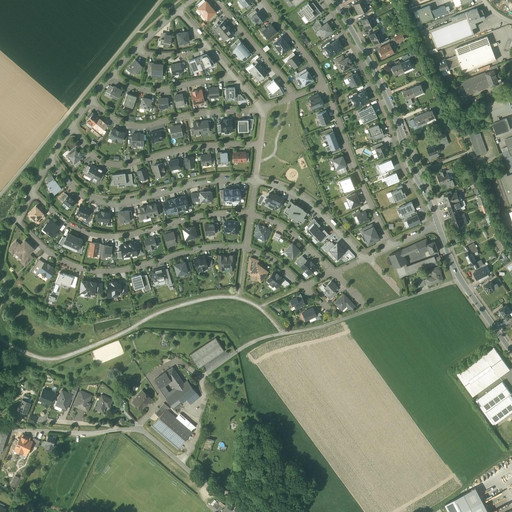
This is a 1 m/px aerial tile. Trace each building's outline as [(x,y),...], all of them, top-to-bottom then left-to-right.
[(353,5),(356,9),(366,4),(364,0),(362,0),(361,1),(353,5)] [(197,9),(202,14),(211,7),(206,1),(205,2),(198,7),(197,9)] [(312,2),(309,5),(313,10),(311,12),(314,15),(308,20),(304,15),(303,15),(308,22),(313,19),(321,13),(316,7),(315,8),(312,3),(313,3),(312,2)] [(304,15),(308,20),(314,15),(311,12),(313,10),(309,5),(308,3),(300,9),(304,14),(304,15)] [(366,4),(356,9),(358,14),(369,9),(366,4)] [(418,10),(414,12),(416,18),(420,17),(422,22),(434,18),(431,10),(429,5),(418,10)] [(445,5),(431,10),(434,18),(448,12),(445,5)] [(215,12),(211,7),(202,14),(207,20),(208,19),(215,13),(215,12)] [(486,18),(484,15),(480,16),(478,11),(475,12),(474,9),(466,12),(472,28),(477,26),(475,22),(486,18)] [(248,15),(250,18),(252,16),(257,12),(255,10),(248,15)] [(257,21),(258,24),(266,18),(260,10),(257,12),(252,16),(254,18),(253,19),(256,22),(257,21)] [(474,35),(472,28),(466,12),(457,16),(458,19),(453,21),(430,30),(437,49),(474,35)] [(208,19),(210,21),(217,15),(215,13),(208,19)] [(361,20),(363,25),(374,19),(372,14),(368,16),(361,20)] [(374,19),(363,25),(366,30),(377,24),(376,24),(374,19)] [(214,29),(219,34),(228,27),(223,21),(219,25),(214,29)] [(318,28),(322,26),(319,22),(312,27),(315,31),(318,28)] [(332,31),(327,23),(322,26),(318,28),(324,37),(332,31)] [(262,32),(267,39),(277,32),(271,25),(266,29),(262,32)] [(233,32),(228,27),(219,34),(224,40),(229,36),(233,32)] [(369,35),(371,40),(382,34),(379,30),(369,35)] [(177,34),(179,44),(189,42),(187,32),(177,34)] [(160,43),(169,45),(171,35),(170,35),(165,34),(164,39),(161,39),(160,43)] [(382,34),(371,40),(374,45),(381,41),(384,39),(382,34)] [(394,38),(396,43),(404,39),(402,34),(394,38)] [(460,65),(463,72),(496,60),(487,36),(454,49),(456,54),(460,65)] [(273,44),(281,54),(289,48),(281,37),(273,44)] [(329,55),(329,56),(330,56),(330,55),(333,53),(337,51),(342,48),(340,45),(341,45),(339,43),(337,40),(337,39),(337,40),(334,41),(330,43),(330,44),(324,47),(325,47),(329,55)] [(320,46),(322,49),(325,47),(324,47),(330,44),(330,43),(329,41),(320,46)] [(240,42),(236,45),(237,46),(233,49),(233,50),(236,55),(245,47),(243,44),(242,44),(240,42)] [(381,55),(383,58),(393,53),(389,44),(378,49),(380,52),(379,53),(380,56),(381,55)] [(240,59),(241,59),(245,56),(246,56),(250,53),(248,51),(248,50),(245,47),(236,55),(240,59)] [(436,52),(438,58),(444,56),(442,50),(436,52)] [(202,69),(214,64),(209,57),(206,54),(201,56),(197,58),(200,64),(201,68),(202,69)] [(452,57),(446,59),(449,69),(460,65),(456,54),(456,56),(454,56),(453,56),(452,57)] [(288,61),(294,68),(301,63),(295,55),(288,60),(288,61)] [(344,59),(338,62),(340,67),(342,70),(352,65),(350,62),(349,59),(349,60),(347,57),(344,59)] [(197,65),(194,59),(189,61),(193,73),(199,70),(198,69),(201,68),(200,64),(197,65)] [(450,70),(449,69),(446,59),(445,59),(443,60),(443,61),(441,61),(439,62),(440,67),(442,72),(445,71),(445,72),(450,70)] [(138,70),(139,65),(136,63),(137,62),(135,60),(127,68),(131,72),(133,71),(134,70),(136,72),(138,70)] [(248,67),(250,69),(256,63),(256,64),(258,62),(256,60),(248,67)] [(409,60),(400,63),(403,71),(412,67),(409,60)] [(174,74),(174,75),(178,74),(178,73),(182,72),(182,71),(180,63),(179,63),(170,65),(173,74),(174,74)] [(256,63),(250,69),(248,70),(250,72),(253,76),(263,67),(261,65),(259,67),(256,64),(256,63)] [(403,71),(400,63),(391,67),(394,75),(403,71)] [(151,73),(155,74),(161,74),(162,64),(152,64),(152,69),(151,73)] [(265,70),(263,67),(253,76),(258,81),(260,80),(266,75),(263,72),(262,72),(263,71),(265,70)] [(491,86),(496,85),(499,83),(497,79),(496,77),(494,70),(492,71),(486,73),(490,84),(491,86)] [(300,75),(298,76),(304,85),(312,80),(307,71),(300,75)] [(462,81),(466,93),(471,91),(490,84),(486,73),(485,72),(462,81)] [(348,78),(350,83),(352,86),(352,87),(360,82),(356,73),(353,75),(348,78)] [(273,80),(266,86),(270,92),(272,93),(279,87),(273,80)] [(419,84),(411,88),(414,95),(422,92),(419,84)] [(490,84),(471,91),(472,93),(491,86),(490,84)] [(109,95),(117,99),(119,95),(121,90),(113,86),(113,87),(111,91),(110,93),(109,95)] [(225,88),(225,98),(235,97),(235,94),(234,87),(225,88)] [(283,93),(279,87),(272,93),(270,92),(268,94),(270,97),(283,93)] [(208,89),(209,98),(219,97),(218,88),(208,89)] [(402,92),(405,99),(410,97),(414,95),(411,88),(402,92)] [(191,92),(194,104),(204,102),(201,90),(198,91),(198,90),(191,92)] [(351,98),(355,106),(369,100),(365,91),(357,94),(351,97),(351,98)] [(123,104),(132,108),(136,96),(127,93),(123,104)] [(174,95),(176,105),(184,104),(182,98),(182,94),(174,95)] [(486,104),(492,123),(500,120),(498,117),(511,111),(511,109),(507,96),(486,104)] [(312,109),(324,105),(322,100),(321,101),(320,97),(319,97),(314,99),(314,101),(311,102),(310,102),(311,105),(312,109)] [(140,107),(149,109),(150,105),(151,100),(142,98),(140,107)] [(159,107),(159,108),(164,108),(164,107),(168,107),(167,98),(158,98),(158,107),(159,107)] [(358,112),(361,118),(364,117),(366,121),(376,117),(374,111),(368,113),(367,111),(365,112),(364,109),(358,112)] [(316,114),(321,125),(330,122),(326,110),(316,114)] [(431,110),(422,114),(426,121),(434,117),(431,110)] [(87,120),(93,125),(99,118),(93,113),(90,116),(89,118),(87,120)] [(426,121),(422,114),(414,118),(417,124),(417,125),(426,121)] [(107,125),(99,118),(93,125),(100,132),(101,132),(107,125)] [(492,123),(496,134),(510,129),(506,118),(500,120),(492,123)] [(225,131),(225,132),(228,132),(228,131),(232,131),(231,119),(228,119),(224,119),(224,120),(221,120),(221,124),(221,131),(222,131),(225,131)] [(238,120),(238,131),(248,131),(248,128),(248,127),(248,120),(247,120),(238,120)] [(207,121),(200,122),(201,133),(209,132),(208,130),(207,121)] [(194,128),(194,134),(201,133),(200,122),(193,123),(194,128)] [(380,129),(379,128),(378,124),(368,127),(370,132),(368,132),(370,136),(373,135),(374,139),(378,137),(376,134),(382,132),(381,129),(380,129)] [(93,125),(91,128),(98,134),(100,132),(93,125)] [(171,134),(171,138),(175,137),(175,136),(182,134),(180,125),(171,127),(172,134),(171,134)] [(117,140),(121,141),(124,133),(113,128),(109,137),(113,138),(112,139),(117,141),(117,140)] [(321,136),(324,134),(333,131),(331,128),(319,132),(321,136)] [(150,133),(152,142),(155,141),(156,141),(158,141),(159,140),(159,139),(162,138),(162,137),(160,130),(150,133)] [(324,134),(326,139),(329,145),(325,146),(327,151),(330,150),(339,146),(337,141),(336,141),(334,135),(333,131),(324,134)] [(138,144),(143,145),(143,134),(132,134),(132,144),(138,144)] [(433,138),(435,144),(437,143),(439,147),(448,144),(445,134),(433,138)] [(429,156),(431,155),(437,153),(440,152),(439,147),(437,143),(435,144),(426,147),(429,156)] [(375,149),(379,157),(388,154),(387,150),(386,147),(385,145),(383,146),(375,149)] [(69,155),(70,157),(74,162),(81,157),(80,156),(81,155),(82,154),(81,154),(81,155),(79,153),(80,152),(79,152),(78,153),(75,150),(69,155)] [(511,167),(511,156),(508,150),(503,152),(509,169),(511,167)] [(238,161),(238,162),(240,162),(241,161),(246,161),(245,152),(233,153),(233,161),(237,161),(238,161)] [(200,155),(202,165),(211,164),(210,154),(200,155)] [(82,157),(81,155),(80,156),(81,157),(74,162),(70,157),(69,158),(74,164),(79,159),(82,157)] [(184,158),(186,168),(194,166),(193,156),(184,158)] [(336,169),(345,165),(344,161),(344,162),(343,160),(343,159),(342,156),(332,159),(336,169)] [(168,161),(170,170),(180,167),(178,159),(168,161)] [(378,164),(380,169),(381,172),(384,170),(391,168),(393,167),(390,159),(378,164)] [(153,165),(156,176),(165,173),(162,163),(153,165)] [(92,178),(97,168),(91,164),(90,167),(86,175),(92,178)] [(347,171),(345,165),(336,169),(338,174),(347,171)] [(92,178),(97,181),(101,173),(103,170),(97,168),(92,178)] [(137,170),(140,180),(148,177),(145,168),(137,170)] [(444,183),(445,183),(451,181),(451,180),(448,174),(448,172),(445,173),(444,171),(444,170),(440,172),(441,175),(437,176),(440,185),(444,183)] [(384,177),(387,184),(399,180),(396,172),(389,175),(384,177)] [(121,173),(112,174),(113,184),(118,184),(125,183),(125,185),(133,184),(132,179),(126,180),(125,174),(121,174),(121,173)] [(500,175),(510,203),(511,202),(511,174),(507,176),(506,173),(500,175)] [(350,176),(339,181),(342,187),(344,191),(354,187),(350,176)] [(52,190),(54,193),(60,188),(53,179),(50,181),(48,182),(47,183),(49,186),(48,187),(51,191),(52,190)] [(452,179),(451,180),(451,181),(445,183),(446,184),(447,188),(454,185),(452,179)] [(401,188),(397,190),(391,193),(392,196),(390,196),(393,203),(395,202),(401,199),(406,197),(404,192),(403,192),(402,192),(401,188)] [(224,190),(224,199),(232,199),(232,189),(229,189),(230,189),(225,189),(224,190)] [(234,189),(232,189),(232,199),(232,202),(239,201),(240,200),(240,198),(240,190),(239,189),(234,189)] [(211,200),(211,191),(200,192),(200,193),(200,199),(200,200),(200,201),(211,200)] [(444,196),(447,206),(456,203),(459,202),(456,192),(444,196)] [(59,198),(63,201),(68,195),(65,193),(64,193),(59,198)] [(269,193),(265,201),(269,203),(268,205),(276,209),(278,205),(279,206),(283,198),(277,195),(277,197),(269,193)] [(357,199),(355,193),(346,197),(347,199),(350,205),(351,207),(359,203),(359,201),(357,199)] [(63,201),(70,207),(75,201),(68,195),(63,201)] [(178,197),(174,198),(177,209),(181,209),(180,208),(183,207),(183,208),(184,208),(185,209),(187,208),(188,207),(185,196),(178,198),(178,197)] [(479,197),(484,213),(487,212),(482,196),(479,197)] [(174,210),(177,209),(174,198),(171,199),(171,200),(164,202),(167,214),(171,212),(171,211),(171,210),(174,209),(174,210)] [(407,212),(413,209),(412,207),(413,206),(411,202),(398,207),(400,212),(402,215),(403,214),(407,212)] [(155,203),(147,205),(150,216),(158,214),(155,205),(155,203)] [(299,207),(295,205),(292,203),(289,208),(287,206),(283,212),(292,217),(299,207)] [(460,214),(458,208),(456,203),(447,206),(455,227),(463,224),(467,222),(465,216),(461,218),(460,214)] [(76,213),(86,217),(87,216),(90,209),(90,208),(86,207),(85,207),(83,206),(84,206),(80,204),(76,213)] [(141,213),(142,218),(150,216),(147,205),(139,207),(141,213)] [(34,219),(36,221),(42,214),(43,214),(36,207),(29,214),(31,216),(30,218),(32,220),(34,219)] [(302,209),(299,207),(292,217),(301,223),(304,218),(302,217),(306,212),(302,209)] [(107,221),(108,222),(109,218),(109,213),(106,213),(106,212),(102,211),(102,212),(98,212),(97,220),(107,221)] [(118,212),(120,221),(129,220),(128,211),(118,212)] [(369,219),(365,211),(361,213),(356,216),(360,223),(369,219)] [(36,221),(38,223),(44,217),(42,214),(36,221)] [(412,217),(406,219),(409,226),(420,222),(417,215),(412,217)] [(47,231),(48,231),(52,234),(52,235),(56,230),(55,230),(58,226),(50,220),(47,224),(46,223),(43,228),(47,231)] [(316,220),(311,224),(308,227),(306,229),(312,235),(319,229),(317,227),(320,225),(316,220)] [(232,230),(232,232),(238,232),(237,221),(232,221),(227,222),(224,222),(224,230),(232,230)] [(204,224),(205,235),(214,234),(214,232),(213,223),(204,224)] [(254,235),(264,240),(270,230),(258,224),(254,231),(255,232),(254,235)] [(368,245),(379,239),(378,237),(368,242),(363,231),(373,227),(371,224),(360,230),(368,245)] [(185,238),(193,236),(196,236),(195,233),(194,227),(194,226),(190,227),(187,227),(187,228),(183,229),(185,238)] [(378,237),(373,227),(363,231),(368,242),(378,237)] [(318,242),(320,240),(323,236),(327,233),(323,229),(321,231),(319,229),(312,235),(318,242)] [(166,240),(166,241),(174,238),(174,237),(175,237),(173,231),(164,234),(165,240),(166,240)] [(281,235),(275,232),(272,238),(277,241),(281,235)] [(71,245),(75,236),(68,233),(66,238),(64,242),(71,245)] [(82,240),(75,236),(71,245),(78,249),(80,244),(82,240)] [(149,248),(150,249),(153,247),(156,246),(156,244),(154,237),(144,240),(146,248),(149,248)] [(174,238),(166,241),(165,241),(166,244),(167,244),(167,246),(170,245),(170,246),(172,245),(172,243),(176,242),(174,238)] [(424,239),(415,243),(417,248),(419,252),(420,252),(422,251),(428,249),(426,244),(428,243),(426,238),(424,239)] [(14,251),(16,250),(20,245),(16,241),(10,247),(9,250),(13,253),(14,251)] [(24,241),(20,245),(16,250),(24,257),(24,258),(28,253),(33,249),(30,246),(27,243),(24,241)] [(428,249),(430,254),(438,251),(434,241),(428,243),(426,244),(428,249)] [(91,242),(89,250),(89,254),(96,255),(96,254),(98,243),(91,242)] [(135,242),(128,243),(130,255),(137,254),(136,248),(135,242)] [(330,242),(324,248),(327,252),(329,250),(329,249),(333,245),(330,242)] [(130,255),(128,243),(121,244),(121,251),(122,256),(123,256),(130,255)] [(299,250),(292,243),(285,250),(292,257),(299,250)] [(344,251),(336,243),(334,244),(333,245),(329,249),(329,250),(337,258),(344,251)] [(415,243),(403,248),(406,254),(409,253),(408,251),(417,248),(415,243)] [(102,256),(107,256),(107,255),(110,256),(111,246),(108,245),(104,244),(102,256)] [(474,256),(473,253),(471,249),(472,249),(469,245),(465,247),(467,251),(464,253),(467,259),(474,256)] [(16,250),(14,251),(22,259),(24,257),(16,250)] [(329,250),(327,252),(335,260),(337,258),(329,250)] [(389,255),(395,268),(405,263),(402,256),(399,250),(389,255)] [(20,261),(25,265),(32,257),(28,253),(24,258),(24,257),(22,259),(20,261)] [(230,269),(233,269),(233,261),(234,261),(234,254),(229,254),(229,256),(227,256),(225,256),(223,256),(223,254),(218,254),(218,261),(218,269),(224,269),(224,268),(230,268),(230,269)] [(296,262),(300,266),(307,260),(302,255),(296,262)] [(200,268),(200,270),(204,269),(204,267),(207,266),(204,256),(194,259),(197,269),(200,268)] [(247,270),(250,272),(254,267),(249,265),(250,258),(258,261),(259,261),(257,264),(260,266),(260,267),(262,269),(263,268),(264,269),(265,267),(259,262),(260,261),(258,260),(249,256),(247,270)] [(395,268),(397,273),(406,269),(408,274),(437,264),(436,261),(434,258),(433,256),(406,266),(405,263),(395,268)] [(475,268),(480,266),(478,261),(477,261),(474,256),(467,259),(470,265),(473,264),(475,268)] [(249,265),(254,267),(257,263),(257,264),(259,261),(258,261),(250,258),(249,265)] [(34,267),(39,271),(44,263),(39,259),(34,267)] [(313,264),(310,262),(307,259),(307,260),(300,266),(309,274),(315,267),(313,264)] [(39,271),(48,277),(54,269),(44,262),(44,263),(39,271)] [(174,264),(177,274),(187,272),(187,271),(184,263),(184,262),(181,263),(181,262),(178,263),(174,264)] [(250,272),(253,275),(257,277),(260,280),(266,271),(264,269),(263,268),(262,269),(260,267),(260,266),(257,264),(257,263),(254,267),(250,272)] [(157,280),(158,282),(159,282),(164,280),(164,278),(167,277),(166,276),(165,269),(164,267),(152,271),(154,281),(157,280)] [(428,284),(428,285),(442,280),(438,267),(430,270),(432,269),(434,276),(432,276),(426,279),(428,284)] [(474,272),(477,279),(487,274),(487,273),(484,267),(483,268),(475,272),(474,272)] [(399,278),(408,274),(406,269),(397,273),(399,278)] [(75,282),(71,281),(73,277),(68,275),(63,273),(63,274),(59,272),(55,283),(60,284),(60,282),(69,286),(69,285),(74,286),(75,282)] [(282,279),(279,276),(276,274),(273,272),(268,279),(271,281),(270,282),(269,283),(273,285),(276,287),(279,283),(282,279)] [(74,287),(75,287),(76,283),(77,277),(73,275),(69,273),(68,275),(73,277),(71,281),(75,282),(74,286),(69,285),(74,287)] [(131,277),(134,289),(144,286),(141,276),(140,274),(131,277)] [(141,276),(144,286),(149,284),(146,274),(141,276)] [(416,280),(418,287),(425,285),(424,280),(423,277),(416,280)] [(285,280),(283,278),(282,279),(279,283),(282,284),(282,285),(284,287),(290,285),(288,282),(285,280)] [(85,292),(84,294),(84,296),(89,296),(89,294),(89,292),(94,293),(95,283),(95,282),(90,282),(87,282),(87,281),(82,280),(80,291),(85,292)] [(112,292),(112,296),(113,296),(117,296),(117,292),(121,292),(120,285),(120,281),(116,281),(115,281),(115,282),(112,282),(112,281),(108,282),(109,292),(109,293),(112,292)] [(326,289),(330,293),(333,290),(337,287),(331,281),(325,287),(324,287),(326,289)] [(484,286),(489,294),(499,286),(497,283),(496,283),(494,281),(492,282),(491,281),(484,286)] [(327,296),(329,299),(336,293),(333,290),(330,293),(327,296)] [(334,303),(341,310),(346,306),(351,302),(344,294),(334,303)] [(295,304),(296,308),(305,304),(302,298),(298,300),(296,297),(289,300),(292,306),(295,304)] [(504,316),(509,313),(511,311),(507,304),(499,310),(502,313),(502,314),(502,315),(503,316),(504,316)] [(304,317),(305,320),(315,316),(316,315),(315,314),(313,308),(302,312),(304,316),(303,316),(304,317)] [(190,355),(198,367),(223,351),(215,338),(190,355)] [(465,386),(473,396),(510,369),(494,347),(456,374),(465,386)] [(171,381),(177,389),(184,383),(172,368),(166,372),(171,380),(171,381)] [(160,388),(164,385),(169,382),(171,381),(171,380),(166,372),(155,379),(158,384),(160,388)] [(174,409),(186,399),(196,392),(187,380),(184,383),(177,389),(165,397),(174,409)] [(159,388),(165,397),(177,389),(171,381),(169,382),(174,388),(169,392),(164,385),(160,388),(159,388)] [(503,382),(478,400),(477,400),(476,401),(493,425),(495,424),(511,411),(511,395),(511,394),(511,393),(503,382)] [(41,403),(48,406),(49,402),(49,401),(50,400),(51,400),(54,393),(43,389),(39,398),(42,400),(41,403)] [(78,407),(87,410),(89,405),(87,404),(88,402),(91,395),(80,390),(76,401),(80,403),(78,407)] [(62,407),(66,408),(70,398),(72,394),(70,393),(66,391),(65,393),(61,392),(59,396),(57,400),(57,401),(59,403),(58,404),(62,405),(62,407)] [(133,401),(141,409),(145,405),(144,404),(147,401),(147,402),(151,398),(142,391),(133,401)] [(199,397),(196,392),(186,399),(190,404),(199,397)] [(95,408),(100,410),(103,404),(105,405),(108,406),(112,399),(101,394),(95,408)] [(18,409),(26,412),(29,403),(22,400),(18,409)] [(155,413),(159,417),(165,408),(168,410),(170,408),(164,403),(155,413)] [(175,417),(168,410),(165,408),(159,417),(152,425),(178,448),(192,431),(191,430),(175,417)] [(179,412),(175,417),(191,430),(195,426),(179,412)] [(27,419),(34,422),(36,416),(29,413),(27,419)] [(45,447),(49,448),(50,444),(53,445),(55,437),(55,435),(52,434),(52,436),(47,435),(46,441),(45,442),(47,442),(45,447)] [(20,439),(19,438),(14,450),(26,455),(31,444),(32,441),(28,439),(28,437),(26,436),(25,437),(22,436),(20,439)] [(31,444),(37,447),(40,441),(33,438),(32,441),(31,444)] [(445,504),(449,511),(488,511),(475,488),(445,504)] [(494,511),(506,505),(504,500),(492,507),(494,511)] [(218,503),(216,501),(212,505),(217,509),(221,505),(218,503)]
